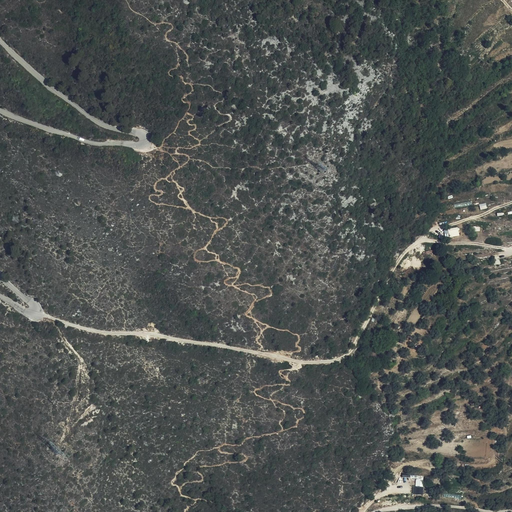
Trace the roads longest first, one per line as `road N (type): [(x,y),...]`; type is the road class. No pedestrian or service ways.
road 1 (track): [(38,312),(102,332),(325,361),(355,344),(390,272),(419,239),(511,249)]
road 2 (unclassified): [(0,109),(94,143),(140,146),(146,139),(102,124),(0,40)]
